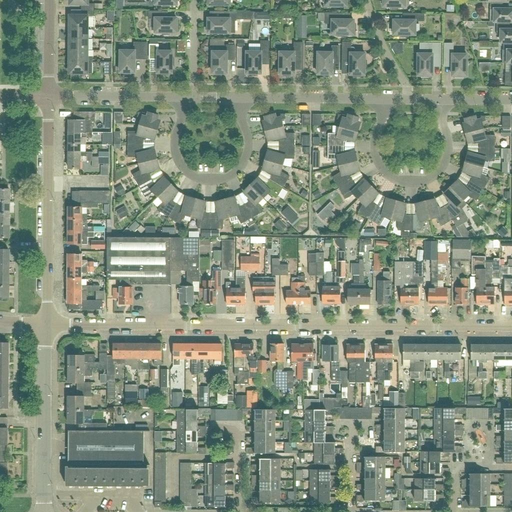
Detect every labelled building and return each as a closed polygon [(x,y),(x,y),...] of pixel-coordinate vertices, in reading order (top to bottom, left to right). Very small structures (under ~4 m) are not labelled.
[(81,5),(81,10),(94,11),(94,4),(88,4),(88,0),(70,0),(70,5),(81,5)] [(381,0),(381,4),(383,4),(383,7),(390,7),(390,9),(398,9),(398,7),(405,7),(404,0),(381,0)] [(511,22),(511,9),(503,10),(503,4),(490,4),(490,15),(494,15),(494,22),(511,22)] [(70,16),(70,28),(88,28),(88,17),(94,17),(94,11),(81,10),(81,16),(70,16)] [(149,12),(149,19),(155,19),(155,33),(162,33),(162,35),(170,35),(169,33),(177,33),(177,30),(179,30),(179,22),(177,22),(177,19),(163,19),(163,12),(149,12)] [(222,19),(208,19),(208,23),(206,23),(206,30),(208,30),(208,33),(230,34),(235,34),(235,19),(236,19),(236,13),(222,13),(222,19)] [(323,14),(323,20),(326,20),(326,24),(332,24),(332,35),(339,35),(339,37),(346,37),(346,35),(353,35),(353,32),(356,32),(356,24),(354,24),(354,21),(340,21),(340,14),(323,14)] [(392,24),(392,32),(394,32),(394,35),(401,35),(401,37),(408,37),(408,35),(415,35),(415,21),(424,21),(424,15),(408,14),(408,21),(394,21),(394,24),(392,24)] [(511,42),(511,30),(509,30),(509,24),(497,24),(496,35),(501,35),(501,43),(511,42)] [(88,39),(88,28),(70,28),(70,39),(88,39)] [(70,39),(70,51),(88,51),(88,39),(70,39)] [(247,60),(245,60),(245,67),(247,67),(247,74),(250,74),(250,76),(257,76),(257,74),(261,74),(261,60),(269,60),(269,42),(261,42),(261,53),(247,53),(247,60)] [(121,51),(120,73),(124,73),(124,75),(131,75),(131,73),(135,73),(135,59),(147,59),(147,43),(134,43),(134,52),(121,51)] [(280,60),(278,60),(278,67),(280,67),(280,74),(283,74),(283,76),(291,76),(291,74),(294,74),(294,61),(303,61),(303,43),(294,43),(294,53),(280,53),(280,60)] [(343,43),(343,61),(351,61),(350,75),(354,75),(354,77),(361,77),(361,75),(364,75),(365,69),(367,69),(367,61),(365,61),(365,54),(351,54),(351,43),(343,43)] [(416,62),(416,70),(418,70),(418,76),(421,76),(421,78),(429,78),(429,76),(432,76),(432,62),(440,63),(441,44),(420,44),(420,55),(418,55),(418,62),(416,62)] [(445,44),(444,63),(452,63),(452,76),(456,76),(456,79),(463,79),(463,77),(466,77),(467,55),(453,55),(453,44),(445,44)] [(511,63),(511,44),(503,45),(503,56),(507,56),(507,63),(511,63)] [(150,45),(150,60),(158,60),(158,73),(161,73),(161,75),(168,75),(168,73),(172,73),(172,66),(174,67),(174,59),(172,59),(172,52),(158,52),(158,45),(150,45)] [(211,59),(211,67),(213,67),(213,74),(227,74),(227,60),(235,60),(235,46),(227,46),(227,52),(213,52),(213,59),(211,59)] [(316,60),(316,67),(318,67),(318,75),(321,75),(321,77),(328,77),(328,75),(332,75),(332,61),(339,61),(339,47),(333,47),(332,54),(318,53),(318,60),(316,60)] [(70,51),(70,62),(93,62),(93,58),(88,58),(88,51),(70,51)] [(70,62),(69,74),(71,74),(71,77),(79,77),(79,74),(92,74),(93,62),(70,62)] [(114,113),(114,124),(123,124),(123,113),(114,113)] [(149,114),(143,113),(138,113),(138,115),(137,117),(141,119),(140,126),(158,131),(160,122),(156,121),(158,115),(149,113),(149,114)] [(285,117),(285,115),(280,114),(274,116),(274,115),(266,117),(267,122),(263,123),(265,132),(283,127),(282,120),(286,119),(285,117)] [(310,126),(311,115),(302,115),(302,126),(310,126)] [(321,126),(321,115),(313,115),(313,126),(321,126)] [(349,117),(343,115),(338,115),(338,117),(337,120),(342,121),(340,128),(358,133),(360,124),(356,123),(358,118),(349,115),(349,117)] [(485,119),(485,117),(480,117),(475,118),(474,117),(466,119),(467,124),(463,125),(465,134),(483,129),(482,122),(486,121),(485,119)] [(511,117),(502,117),(502,128),(511,128),(511,117)] [(69,121),(69,134),(92,134),(92,128),(81,128),(81,121),(69,121)] [(128,132),(128,145),(144,145),(144,140),(146,140),(147,137),(155,139),(158,131),(140,126),(138,132),(128,132)] [(279,146),(295,146),(295,134),(285,133),(283,127),(265,132),(267,141),(276,139),(276,141),(277,142),(279,142),(279,146)] [(328,134),(328,147),(344,147),(344,142),(346,142),(347,139),(355,141),(358,133),(340,128),(338,134),(328,134)] [(479,148),(495,149),(495,136),(485,136),(483,129),(465,134),(468,143),(476,141),(476,143),(477,144),(479,144),(479,148)] [(94,130),(94,141),(104,142),(104,130),(94,130)] [(69,145),(81,146),(81,145),(86,145),(86,138),(92,138),(92,134),(69,134),(69,145)] [(69,145),(68,158),(92,158),(92,157),(92,153),(81,153),(81,146),(69,145)] [(137,158),(139,164),(157,159),(155,151),(147,153),(146,150),(144,150),(144,145),(128,145),(128,158),(137,158)] [(295,159),(295,146),(279,146),(279,151),(277,151),(276,151),(275,154),(267,152),(265,161),(283,166),(285,159),(295,159)] [(338,160),(339,166),(357,162),(355,153),(347,155),(346,152),(344,152),(344,147),(328,147),(328,160),(338,160)] [(495,162),(495,149),(479,148),(479,153),(477,153),(476,153),(476,156),(467,154),(465,163),(483,168),(485,161),(495,162)] [(92,158),(68,158),(68,169),(81,169),(81,161),(92,161),(92,167),(99,167),(99,164),(108,164),(108,157),(92,157),(92,158)] [(132,175),(138,187),(152,179),(150,175),(152,174),(152,173),(151,170),(159,168),(157,159),(139,164),(141,170),(132,175)] [(281,172),(283,166),(265,161),(263,169),(270,171),(270,174),(270,175),(272,176),(269,180),(283,188),(290,177),(281,172)] [(332,177),(339,189),(352,181),(350,177),(352,176),(352,175),(352,172),(360,170),(357,162),(339,166),(341,173),(332,177)] [(481,174),(483,168),(465,163),(463,171),(471,174),(470,177),(472,178),(470,182),(483,190),(490,179),(481,174)] [(153,193),(158,198),(171,185),(165,178),(159,184),(157,182),(155,183),(152,179),(138,187),(145,198),(153,193)] [(250,185),(263,199),(268,194),(276,199),(283,188),(269,180),(267,184),(265,183),(262,185),(257,179),(250,185)] [(354,195),(358,200),(372,187),(365,180),(359,186),(357,184),(355,185),(352,181),(339,189),(345,200),(354,195)] [(477,201),(483,190),(470,182),(467,186),(465,185),(463,187),(457,181),(450,188),(463,201),(468,196),(477,201)] [(158,211),(169,217),(177,204),(173,201),(174,199),(172,197),(178,191),(171,185),(158,198),(163,202),(158,211)] [(244,205),(252,218),(263,212),(259,203),(263,199),(250,185),(244,192),(250,198),(247,200),(249,202),(244,205)] [(358,213),(369,220),(377,206),(373,204),(374,202),(374,201),(372,199),(378,193),(372,187),(358,200),(363,204),(358,213)] [(459,205),(463,201),(450,188),(444,194),(450,200),(448,202),(449,204),(445,207),(452,220),(464,214),(459,205)] [(0,202),(9,202),(9,190),(0,189),(0,202)] [(185,215),(191,217),(196,199),(188,197),(185,205),(182,204),(181,206),(177,204),(169,217),(180,224),(185,215)] [(234,197),(225,200),(230,218),(236,216),(241,225),(246,222),(249,227),(255,224),(252,218),(244,205),(240,207),(239,205),(236,205),(234,197)] [(196,199),(191,217),(197,219),(197,229),(210,229),(210,213),(206,213),(206,211),(203,210),(205,202),(196,199)] [(385,218),(391,219),(396,201),(388,199),(385,207),(383,206),(382,206),(381,208),(377,206),(369,220),(380,226),(385,218)] [(210,213),(210,229),(223,229),(223,219),(230,218),(225,200),(216,202),(218,210),(215,211),(215,213),(210,213)] [(441,227),(452,220),(445,207),(440,209),(439,207),(436,208),(434,200),(425,202),(430,220),(436,218),(441,227)] [(398,231),(410,231),(411,215),(406,215),(406,213),(403,212),(405,204),(396,201),(391,219),(398,221),(398,231)] [(0,214),(9,214),(9,202),(0,202),(0,214)] [(424,221),(430,220),(425,202),(417,204),(419,212),(416,213),(415,213),(415,215),(411,215),(410,231),(423,231),(424,221)] [(92,207),(92,203),(85,203),(80,203),(80,207),(68,207),(68,219),(87,220),(87,215),(82,215),(82,207),(92,207)] [(289,206),(284,212),(295,223),(300,218),(289,206)] [(0,226),(8,226),(9,214),(0,214),(0,226)] [(68,219),(68,232),(94,232),(105,232),(105,227),(88,226),(88,220),(87,220),(68,219)] [(0,238),(8,239),(8,226),(0,226),(0,238)] [(68,245),(82,245),(88,245),(88,238),(94,238),(94,233),(94,232),(68,232),(68,245)] [(132,285),(170,285),(170,238),(108,238),(107,281),(126,281),(130,281),(130,277),(132,277),(132,285)] [(180,287),(180,295),(180,305),(194,305),(194,287),(193,287),(193,282),(199,282),(200,239),(171,238),(171,272),(187,272),(187,279),(190,279),(190,287),(180,287)] [(251,257),(251,271),(260,271),(260,257),(254,257),(254,245),(257,245),(257,238),(252,238),(252,245),(251,245),(251,257)] [(453,240),(453,259),(471,259),(471,240),(453,240)] [(91,241),(91,243),(91,249),(105,249),(105,241),(91,241)] [(223,241),(222,270),(234,270),(234,241),(223,241)] [(425,241),(425,260),(438,260),(438,241),(425,241)] [(438,241),(438,272),(439,272),(438,305),(447,305),(448,293),(448,289),(444,289),(444,272),(446,272),(446,265),(448,265),(448,253),(449,252),(449,245),(447,245),(447,241),(438,241)] [(0,262),(8,263),(8,250),(0,250),(0,262)] [(308,276),(318,276),(318,253),(308,253),(308,276)] [(68,255),(68,268),(94,268),(94,267),(94,262),(88,262),(88,260),(82,260),(82,255),(80,255),(68,255)] [(477,287),(477,293),(477,305),(486,305),(487,262),(485,262),(485,256),(472,256),(472,275),(477,275),(477,287)] [(241,271),(251,271),(251,257),(241,257),(241,271)] [(499,280),(501,280),(501,258),(500,258),(500,266),(494,266),(494,264),(492,264),(491,262),(487,262),(486,305),(495,305),(495,293),(495,287),(493,287),(493,277),(499,277),(499,280)] [(508,258),(501,258),(501,280),(508,280),(508,287),(505,287),(505,293),(505,305),(507,305),(507,307),(511,306),(511,267),(508,267),(508,258)] [(0,274),(8,275),(8,263),(0,262),(0,274)] [(413,280),(413,262),(396,262),(396,285),(404,285),(404,289),(401,289),(401,293),(401,305),(410,305),(410,283),(411,283),(411,280),(413,280)] [(410,283),(410,305),(420,305),(420,289),(417,289),(416,285),(424,285),(424,262),(413,262),(413,280),(411,280),(411,283),(410,283)] [(272,276),(280,276),(280,265),(272,265),(272,276)] [(280,265),(280,276),(289,276),(288,265),(280,265)] [(94,272),(94,268),(68,268),(68,280),(82,280),(82,273),(87,273),(87,272),(94,272)] [(217,305),(217,295),(217,290),(222,290),(222,271),(221,271),(221,268),(214,268),(214,271),(213,271),(213,278),(210,281),(204,281),(204,289),(200,289),(199,298),(204,298),(204,304),(217,305)] [(298,269),(298,278),(299,278),(299,305),(311,305),(311,291),(305,291),(305,276),(303,276),(303,269),(298,269)] [(349,305),(360,305),(360,276),(359,276),(359,270),(354,270),(354,276),(354,284),(352,284),(352,290),(349,290),(349,294),(349,305)] [(323,305),(332,305),(332,272),(327,272),(327,287),(323,287),(323,294),(323,305)] [(337,272),(332,272),(332,305),(341,305),(341,294),(341,287),(337,287),(337,272)] [(383,272),(383,282),(379,282),(378,305),(391,305),(391,298),(392,298),(393,282),(391,282),(391,272),(383,272)] [(429,289),(429,293),(429,305),(438,305),(439,272),(438,272),(433,272),(433,289),(429,289)] [(0,286),(8,287),(8,275),(0,274),(0,286)] [(364,276),(360,276),(360,305),(371,305),(371,290),(366,290),(366,283),(364,283),(364,276)] [(132,305),(132,285),(132,277),(130,277),(130,281),(126,281),(126,283),(120,283),(120,289),(120,290),(119,295),(120,295),(120,304),(132,305)] [(236,289),(236,305),(246,305),(246,277),(236,277),(236,289)] [(265,283),(260,283),(260,278),(253,278),(253,289),(256,289),(255,305),(265,305),(265,283)] [(275,305),(275,294),(275,278),(271,278),(271,283),(265,283),(265,305),(275,305)] [(287,291),(287,294),(287,305),(299,305),(299,278),(298,278),(293,278),(293,291),(287,291)] [(469,305),(469,293),(469,288),(468,288),(468,279),(462,279),(462,288),(456,288),(456,293),(456,305),(469,305)] [(68,280),(68,292),(87,292),(87,291),(100,291),(100,286),(82,286),(82,280),(68,280)] [(227,283),(227,295),(227,304),(236,305),(236,289),(231,289),(231,283),(227,283)] [(79,304),(79,310),(103,310),(103,301),(87,301),(87,292),(68,292),(68,304),(79,304)] [(126,365),(126,359),(126,344),(113,344),(113,365),(126,365)] [(138,361),(138,344),(126,344),(126,359),(132,359),(132,361),(137,361),(138,361)] [(150,359),(150,344),(138,344),(138,361),(137,361),(137,369),(143,369),(143,359),(150,359)] [(154,366),(162,366),(162,344),(150,344),(150,359),(154,359),(154,366)] [(186,359),(186,344),(173,344),(173,366),(181,366),(181,359),(186,359)] [(198,362),(198,344),(186,344),(186,359),(193,359),(193,375),(198,375),(198,362)] [(210,359),(210,344),(198,344),(198,362),(203,362),(203,359),(210,359)] [(222,362),(222,354),(222,344),(210,344),(210,359),(217,359),(217,362),(222,362)] [(243,354),(243,344),(235,344),(234,367),(244,368),(244,372),(243,372),(243,376),(237,376),(237,385),(249,385),(249,372),(251,372),(251,363),(249,363),(249,357),(244,357),(244,354),(243,354)] [(254,344),(243,344),(243,354),(244,354),(244,357),(249,357),(249,363),(251,363),(251,372),(257,372),(257,358),(254,358),(254,344)] [(271,345),(271,355),(271,362),(279,362),(279,370),(284,370),(284,355),(285,355),(285,344),(272,344),(271,345)] [(303,379),(303,345),(292,345),(292,355),(292,362),(298,362),(298,379),(303,379)] [(314,362),(314,355),(314,345),(303,345),(303,379),(308,379),(308,362),(314,362)] [(343,371),(340,371),(340,361),(338,361),(338,355),(338,346),(337,346),(336,345),(331,345),(331,346),(324,346),(324,361),(332,361),(332,381),(342,381),(343,381),(343,371)] [(350,362),(350,370),(350,383),(357,383),(357,345),(347,345),(347,362),(350,362)] [(366,345),(357,345),(357,383),(370,383),(370,362),(366,362),(366,356),(366,345)] [(378,381),(385,381),(385,345),(376,345),(376,362),(379,362),(378,381)] [(393,362),(393,356),(394,345),(385,345),(385,381),(391,381),(391,371),(393,371),(393,362)] [(410,379),(415,379),(415,371),(416,371),(416,363),(416,360),(415,360),(416,345),(404,345),(404,360),(410,360),(410,379)] [(427,360),(427,345),(416,345),(415,360),(416,360),(416,363),(419,363),(419,360),(426,360),(427,360)] [(438,360),(438,345),(427,345),(427,360),(426,360),(426,363),(431,363),(431,360),(438,360)] [(450,363),(450,345),(438,345),(438,360),(444,360),(444,379),(450,379),(450,371),(450,363)] [(453,363),(453,360),(462,360),(462,345),(450,345),(450,363),(453,363)] [(483,360),(483,345),(472,345),(472,360),(478,360),(478,363),(483,363),(483,360)] [(495,360),(495,345),(483,345),(483,360),(483,363),(487,363),(487,360),(494,360),(495,360)] [(506,360),(506,345),(495,345),(495,360),(494,360),(494,363),(498,363),(498,360),(506,360)] [(85,369),(85,370),(92,370),(100,370),(107,370),(107,353),(100,353),(100,362),(85,362),(85,356),(68,356),(68,369),(85,369)] [(266,373),(266,360),(258,360),(258,373),(266,373)] [(85,369),(68,369),(68,383),(77,383),(77,390),(91,390),(91,383),(85,383),(85,376),(92,376),(92,370),(85,370),(85,369)] [(107,382),(108,399),(116,399),(116,382),(107,382)] [(199,387),(199,407),(209,407),(209,387),(199,387)] [(218,389),(218,404),(227,404),(227,389),(218,389)] [(68,396),(68,410),(85,410),(85,397),(91,397),(91,390),(77,390),(77,396),(68,396)] [(384,414),(384,420),(405,420),(405,409),(398,409),(387,408),(376,408),(372,408),(371,414),(372,414),(384,414)] [(466,414),(466,409),(466,408),(452,408),(452,409),(434,409),(434,420),(456,420),(456,414),(466,414)] [(493,408),(493,409),(493,414),(503,414),(503,420),(511,419),(511,408),(506,409),(506,408),(493,408)] [(199,415),(211,415),(211,409),(196,409),(196,410),(178,409),(178,421),(199,421),(199,415)] [(242,409),(242,410),(242,415),(254,415),(254,421),(276,421),(276,410),(257,410),(257,409),(242,409)] [(305,410),(305,421),(326,421),(326,416),(340,416),(340,410),(324,409),(324,410),(305,410)] [(93,410),(85,410),(68,410),(68,424),(84,424),(84,416),(93,416),(93,410)] [(511,430),(511,419),(503,420),(503,425),(496,425),(496,431),(503,431),(511,430)] [(405,430),(405,420),(384,420),(384,425),(376,425),(376,430),(405,430)] [(456,425),(456,420),(434,420),(434,430),(463,430),(463,425),(456,425)] [(199,426),(199,421),(178,421),(178,432),(206,432),(206,426),(199,426)] [(275,432),(276,421),(254,421),(254,427),(247,427),(247,432),(254,432),(275,432)] [(326,427),(326,421),(305,421),(305,432),(334,432),(334,427),(326,427)] [(384,436),(384,441),(405,441),(405,430),(376,430),(376,436),(384,436)] [(434,430),(434,441),(455,441),(455,436),(463,436),(463,430),(434,430)] [(496,436),(496,441),(511,441),(511,430),(503,431),(503,436),(496,436)] [(107,431),(89,431),(68,431),(68,484),(68,485),(106,485),(106,486),(116,486),(116,485),(143,485),(143,487),(150,487),(150,469),(150,465),(150,432),(150,431),(107,431)] [(206,437),(206,432),(178,432),(178,442),(199,443),(199,437),(206,437)] [(275,443),(275,432),(254,432),(254,437),(247,437),(247,443),(254,443),(272,443),(275,443)] [(334,437),(334,432),(305,432),(305,443),(315,443),(326,443),(326,442),(326,437),(334,437)] [(405,452),(405,441),(384,441),(384,447),(376,447),(376,453),(386,453),(386,452),(405,452)] [(455,447),(455,441),(434,441),(434,452),(449,452),(449,453),(453,453),(463,453),(463,447),(455,447)] [(511,452),(511,441),(496,441),(496,447),(503,447),(503,452),(511,452)] [(199,448),(199,443),(178,442),(177,454),(196,454),(206,454),(206,448),(199,448)] [(336,442),(326,442),(326,443),(315,443),(315,454),(336,454),(343,454),(343,449),(336,448),(336,442)] [(275,454),(275,443),(272,443),(254,443),(254,448),(247,448),(247,454),(257,454),(275,454)] [(420,463),(442,463),(442,458),(449,458),(449,453),(449,452),(434,452),(421,452),(420,463)] [(511,463),(511,452),(503,452),(503,458),(496,458),(496,464),(506,464),(506,463),(511,463)] [(333,466),(343,466),(343,459),(336,459),(336,454),(315,454),(315,465),(333,465),(333,466)] [(357,463),(357,468),(385,468),(385,457),(364,457),(364,463),(357,463)] [(272,470),(281,470),(281,459),(259,459),(259,465),(252,465),(252,470),(259,470),(272,470)] [(234,469),(234,463),(224,463),(206,463),(206,474),(227,474),(227,469),(234,469)] [(442,463),(420,463),(420,474),(439,474),(439,475),(449,475),(449,469),(442,469),(442,463)] [(385,479),(385,468),(357,468),(357,473),(364,473),(364,479),(385,479)] [(272,481),(280,481),(281,470),(272,470),(259,470),(259,476),(252,476),(252,481),(272,481)] [(310,481),(339,481),(339,476),(332,476),(332,470),(310,470),(310,481)] [(234,474),(227,474),(206,474),(206,485),(227,485),(227,480),(234,480),(234,474)] [(490,485),(490,474),(469,474),(469,480),(462,480),(462,485),(490,485)] [(385,479),(364,479),(364,485),(357,485),(357,490),(364,490),(385,490),(385,479)] [(436,485),(436,479),(415,479),(415,490),(436,490),(444,490),(444,485),(436,485)] [(259,492),(280,492),(280,481),(272,481),(252,481),(252,486),(259,486),(259,492)] [(339,486),(339,481),(310,481),(310,492),(331,492),(331,486),(339,486)] [(234,485),(227,485),(206,485),(205,496),(227,496),(227,490),(234,491),(234,485)] [(490,496),(490,485),(462,485),(462,490),(469,490),(469,496),(490,496)] [(385,501),(385,490),(364,490),(364,496),(356,496),(356,502),(367,502),(367,501),(385,501)] [(433,502),(444,502),(444,496),(436,496),(436,490),(415,490),(415,501),(433,501),(433,502)] [(252,497),(252,504),(262,504),(262,503),(280,503),(280,492),(259,492),(259,497),(252,497)] [(331,498),(331,492),(310,492),(310,503),(328,503),(328,504),(339,504),(339,498),(331,498)] [(227,502),(227,496),(205,496),(205,507),(223,507),(224,508),(234,508),(234,502),(227,502)] [(490,507),(490,496),(469,496),(469,501),(462,501),(462,508),(472,508),(472,507),(490,507)]
